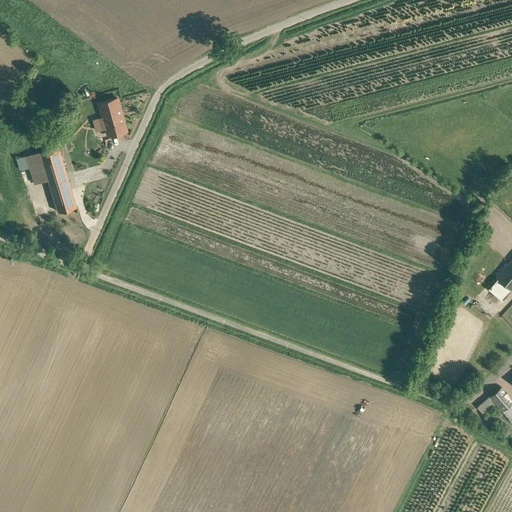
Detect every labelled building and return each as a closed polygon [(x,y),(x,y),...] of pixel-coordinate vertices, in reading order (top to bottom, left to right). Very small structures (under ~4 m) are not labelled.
[(28,80),(0,114),(0,127),(2,128),(37,87),(28,80)] [(118,98),(100,103),(108,135),(127,130),(118,98)] [(58,146),(27,155),(36,183),(49,179),(59,212),(77,206),(58,146)] [(102,194),(90,189),(85,202),(97,206),(102,194)] [(511,260),(498,278),(511,290),(511,289),(511,260)] [(511,290),(498,278),(490,288),(503,299),(511,290)] [(511,402),(511,398),(502,386),(490,396),(503,411),(511,404),(511,402)] [(511,405),(511,404),(503,411),(511,421),(511,405)]
